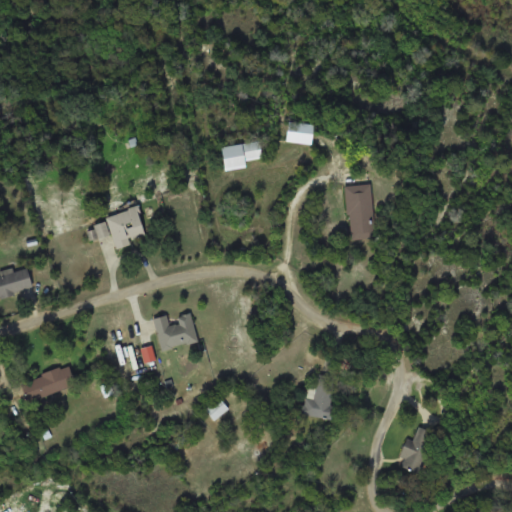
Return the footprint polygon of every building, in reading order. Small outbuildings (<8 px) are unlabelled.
[(310,142),(310,121),(283,121),(283,142),(310,142)] [(243,166),(242,159),(260,157),(258,140),(217,144),(220,168),(243,166)] [(370,183),(346,185),(351,238),(375,236),(370,183)] [(90,220),(95,238),(112,233),(115,247),(145,238),(137,207),(90,220)] [(0,296),(32,287),(26,266),(0,274),(0,296)] [(155,317),(162,349),(198,341),(192,313),(170,318),(169,314),(155,317)] [(30,402),(76,383),(68,364),(22,382),(30,402)] [(316,385),(308,384),(303,414),(329,418),(336,376),(318,373),(316,385)] [(216,420),(230,409),(220,397),(206,408),(216,420)] [(436,432),(418,427),(415,440),(409,438),(401,467),(425,474),(436,432)]
